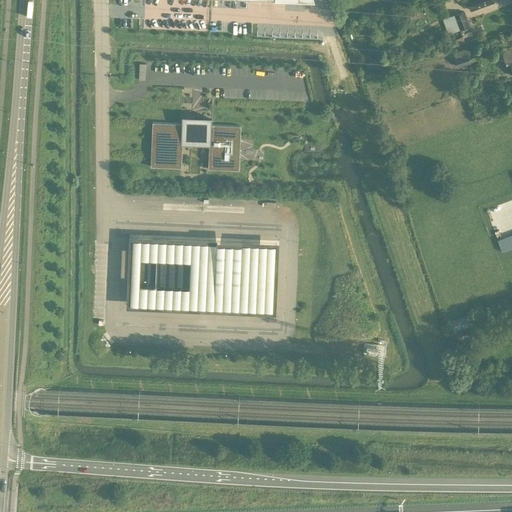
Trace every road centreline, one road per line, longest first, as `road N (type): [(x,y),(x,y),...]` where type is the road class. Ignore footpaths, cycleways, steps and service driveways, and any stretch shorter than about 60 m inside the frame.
road 1 (motorway): [(511,488),(3,464)]
road 2 (secondary): [(3,464),(15,137)]
road 3 (secondary): [(15,137),(25,0)]
road 4 (secondary): [(15,137),(0,259)]
